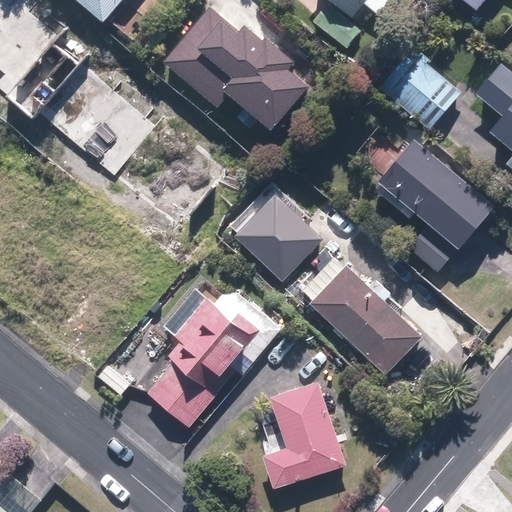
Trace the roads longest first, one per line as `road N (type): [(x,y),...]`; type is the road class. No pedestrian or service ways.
road 1 (residential): [(0,363),(174,511)]
road 2 (residential): [(511,389),(409,511)]
